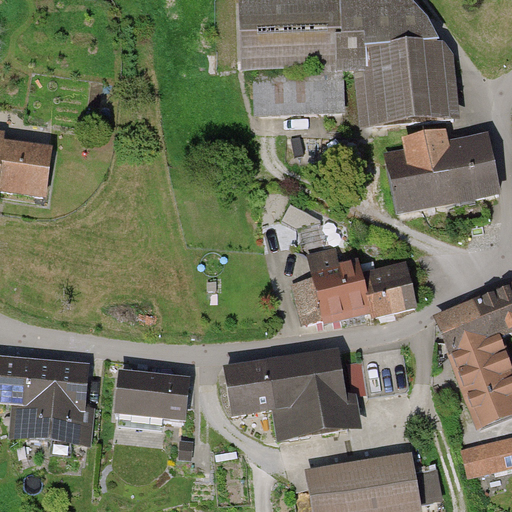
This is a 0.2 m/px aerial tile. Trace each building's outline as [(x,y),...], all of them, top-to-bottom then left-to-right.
[(257,78),(257,117),(310,117),(310,78),(257,78)] [(389,150),(400,221),(504,204),(494,138),(453,145),(452,140),(389,150)] [(0,193),(43,199),(49,155),(0,148),(0,193)] [(321,223),(291,207),(282,225),(297,233),(322,227),(321,223)] [(335,254),(309,260),(316,291),(299,295),(306,329),(369,314),(358,268),(340,272),(335,254)] [(407,270),(363,280),(373,320),(416,310),(407,270)] [(511,292),(437,323),(477,426),(511,412),(511,375),(498,339),(511,333),(511,292)] [(337,360),(228,378),(234,418),(274,412),(279,444),(349,433),(347,421),(359,419),(357,406),(345,408),(337,360)] [(368,396),(366,361),(353,362),(355,396),(368,396)] [(87,374),(0,366),(0,405),(26,407),(23,441),(81,446),(87,374)] [(190,385),(123,377),(118,418),(186,425),(190,385)] [(164,441),(165,430),(124,425),(123,436),(164,441)] [(511,443),(464,455),(470,479),(511,469),(511,443)] [(313,490),(316,511),(417,511),(411,475),(313,490)]
